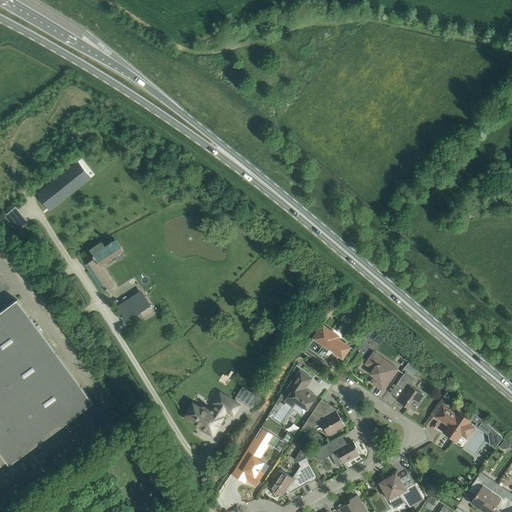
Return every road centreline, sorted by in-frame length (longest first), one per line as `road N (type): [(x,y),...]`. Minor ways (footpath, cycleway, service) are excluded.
road 1 (track): [(511,50),(371,20),(285,24),(212,50),(183,51),(107,0)]
road 2 (secondary): [(511,392),(255,177)]
road 3 (secondary): [(255,177),(124,66),(5,0)]
road 4 (secondary): [(0,18),(255,177)]
road 5 (residential): [(378,463),(410,442),(413,427),(364,393),(353,414)]
